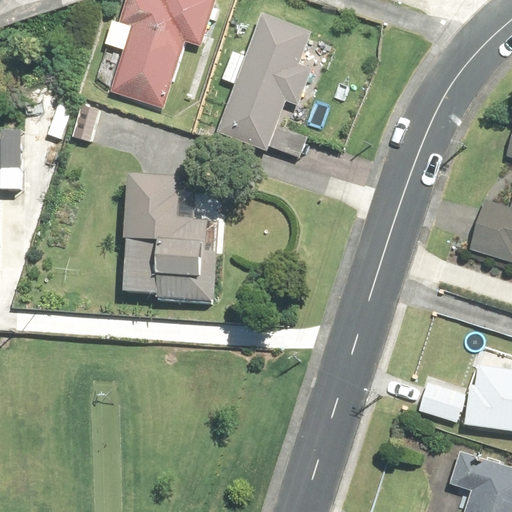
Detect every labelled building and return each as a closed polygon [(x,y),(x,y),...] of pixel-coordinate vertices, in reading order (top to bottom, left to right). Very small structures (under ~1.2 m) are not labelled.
[(112,94),(119,96),(168,115),(194,44),(207,49),(225,2),(217,0),(167,0),(167,2),(160,0),(134,0),(124,27),(119,25),(98,84),(113,89),(112,94)] [(226,83),(241,88),(224,137),(274,155),(275,152),(304,162),(311,142),(283,133),(287,122),(300,127),(331,35),(270,14),(254,60),(236,53),(226,83)] [(78,105),(62,100),(51,137),(66,141),(78,105)] [(511,209),(497,205),(488,203),(473,252),(511,264),(511,157),(511,159),(511,209)] [(136,177),(130,297),(163,298),(163,305),(219,308),(224,194),(181,192),(182,179),(136,177)] [(511,354),(481,350),(476,385),(430,379),(425,415),(470,427),(511,432),(511,354)] [(471,511),(511,511),(511,469),(464,454),(454,485),(478,493),(471,511)]
